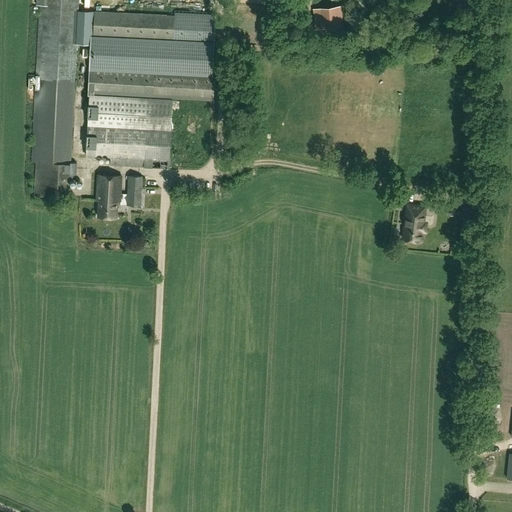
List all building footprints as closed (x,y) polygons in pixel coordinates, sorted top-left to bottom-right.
[(70,178),(76,179),(76,163),(70,162),(76,42),(92,43),(90,95),(95,96),(95,93),(214,100),(216,18),(78,11),(78,0),(35,0),(35,5),(39,5),(36,75),(29,74),(29,89),(35,89),(35,90),(40,90),(36,177),(70,178)] [(324,28),(344,25),(341,6),(322,8),(324,28)] [(89,95),(86,156),(109,157),(109,165),(169,168),(169,160),(210,162),(213,101),(95,96),(90,95),(89,95)] [(98,217),(117,218),(118,202),(127,202),(127,205),(141,206),(142,176),(128,175),(127,194),(120,193),(122,176),(98,174),(96,200),(99,200),(98,217)] [(403,239),(421,241),(422,231),(425,232),(426,223),(423,222),(425,207),(407,204),(403,239)]
